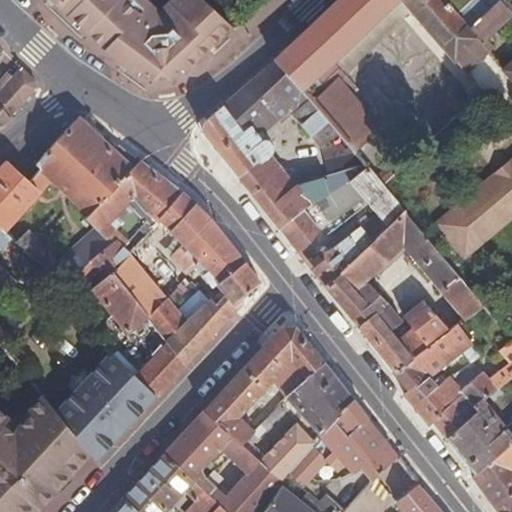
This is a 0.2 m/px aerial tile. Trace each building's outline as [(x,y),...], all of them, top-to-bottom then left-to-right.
[(50,0),(112,59),(136,74),(140,72),(154,79),(168,79),(179,69),(183,73),(230,28),(202,0),(173,0),(158,15),(141,0),(50,0)] [(303,92),(396,0),(340,0),(277,61),(303,92)] [(313,104),(337,81),(409,10),(400,0),(396,0),(303,92),(313,104)] [(400,0),(409,10),(465,73),(486,52),(492,47),(486,40),(511,15),(511,9),(503,0),(400,0)] [(511,60),(502,70),(511,81),(511,60)] [(329,158),(346,144),(313,104),(303,92),(277,61),(204,122),(204,130),(228,162),(253,192),(276,174),(281,174),(284,171),(273,156),(275,148),(263,132),(289,109),(329,158)] [(22,69),(14,78),(0,93),(0,107),(11,120),(37,92),(36,82),(22,69)] [(0,93),(14,78),(8,73),(0,81),(0,93)] [(381,133),(337,81),(313,104),(346,144),(356,155),(381,133)] [(11,120),(0,107),(0,130),(13,121),(11,120)] [(9,158),(0,167),(0,226),(4,230),(50,178),(86,218),(141,162),(119,147),(114,151),(98,135),(78,116),(46,150),(28,139),(6,155),(9,158)] [(112,272),(129,253),(123,248),(128,241),(108,224),(128,203),(152,227),(159,219),(182,193),(163,179),(141,162),(86,218),(83,220),(88,224),(112,244),(76,275),(83,283),(98,271),(105,280),(114,273),(112,272)] [(294,163),(284,171),(295,187),(299,184),(306,182),(294,163)] [(298,249),(358,189),(372,206),(378,213),(368,222),(361,228),(374,242),(405,213),(402,210),(363,164),(306,182),(299,184),(295,187),(284,171),(281,174),(276,174),(253,192),(298,249)] [(511,218),(511,174),(473,209),(495,234),(511,218)] [(207,253),(226,238),(212,221),(201,211),(182,193),(159,219),(184,243),(172,255),(190,273),(195,267),(198,269),(214,261),(207,253)] [(378,213),(372,206),(362,215),(368,222),(378,213)] [(447,332),(449,330),(425,301),(406,317),(414,327),(398,340),(391,331),(403,320),(365,283),(373,275),(377,279),(390,268),(386,263),(403,247),(464,321),(484,306),(405,213),(374,242),(327,286),(360,327),(393,369),(447,332)] [(26,230),(14,241),(62,287),(76,275),(112,244),(88,224),(82,230),(87,236),(55,266),(43,250),(45,248),(26,230)] [(327,286),(374,242),(361,228),(336,247),(325,251),(325,259),(313,268),(321,278),(327,286)] [(217,285),(244,262),(242,260),(226,238),(207,253),(214,261),(198,269),(201,273),(207,273),(216,287),(217,285)] [(138,253),(133,248),(129,253),(112,272),(114,273),(149,317),(167,299),(167,298),(158,285),(155,288),(132,260),(138,253)] [(234,302),(240,308),(245,303),(242,301),(261,284),(244,262),(217,285),(221,288),(234,302)] [(149,317),(114,273),(105,280),(92,289),(137,344),(157,327),(149,317)] [(221,288),(207,303),(211,307),(216,302),(225,311),(234,302),(221,288)] [(177,289),(167,299),(149,317),(157,327),(169,342),(187,323),(172,305),(182,295),(177,289)] [(187,323),(205,345),(235,313),(240,308),(234,302),(225,311),(216,302),(211,307),(207,303),(187,323)] [(450,322),(454,327),(457,325),(461,322),(456,317),(450,322)] [(187,323),(169,342),(187,363),(194,356),(205,345),(187,323)] [(460,347),(466,342),(469,340),(457,325),(454,327),(449,330),(447,332),(460,347)] [(283,326),(204,410),(242,444),(287,397),(291,393),(325,364),(296,326),(283,326)] [(460,347),(447,332),(393,369),(402,381),(410,390),(429,375),(436,370),(462,350),(460,347)] [(169,342),(155,356),(173,379),(187,363),(169,342)] [(496,390),(499,387),(511,377),(511,342),(501,351),(511,363),(490,381),(496,390)] [(0,343),(0,511),(36,511),(90,454),(55,410),(0,344),(0,343)] [(133,421),(156,396),(135,379),(107,352),(55,410),(90,454),(96,461),(133,421)] [(163,390),(173,379),(155,356),(135,379),(156,396),(163,390)] [(287,397),(321,436),(354,400),(340,382),(325,364),(291,393),(287,397)] [(436,370),(429,375),(438,386),(444,380),(436,370)] [(434,422),(448,440),(476,413),(471,408),(481,401),(489,395),(496,390),(490,381),(483,373),(460,391),(449,378),(447,378),(444,380),(438,386),(429,375),(410,390),(405,394),(430,425),(434,422)] [(496,390),(489,395),(493,401),(503,393),(499,387),(496,390)] [(321,436),(319,438),(345,465),(351,472),(357,474),(362,468),(387,442),(370,421),(354,400),(321,436)] [(511,441),(481,401),(471,408),(476,413),(448,440),(459,455),(474,475),(511,441)] [(249,475),(221,506),(227,511),(251,511),(281,480),(261,462),(242,444),(204,410),(184,432),(164,453),(193,481),(222,450),(249,475)] [(297,424),(261,462),(281,480),(288,473),(314,443),(297,424)] [(337,472),(345,465),(319,438),(314,443),(288,473),(303,487),(310,480),(327,462),(337,472)] [(511,440),(511,441),(474,475),(470,477),(496,511),(511,511),(511,470),(511,469),(511,440)] [(373,480),(397,454),(393,450),(387,442),(362,468),(373,480)] [(137,511),(164,511),(185,490),(193,481),(164,453),(142,478),(122,499),(137,511)] [(210,479),(201,487),(210,496),(218,487),(210,479)] [(210,496),(201,487),(193,481),(185,490),(196,501),(186,511),(205,511),(207,511),(214,511),(221,506),(210,496)] [(441,511),(421,488),(422,487),(419,483),(398,504),(404,511),(441,511)] [(262,511),(310,511),(304,505),(281,487),(262,511)] [(338,493),(320,511),(345,511),(359,494),(344,496),(341,493),(338,493)] [(137,511),(122,499),(109,511),(137,511)]
